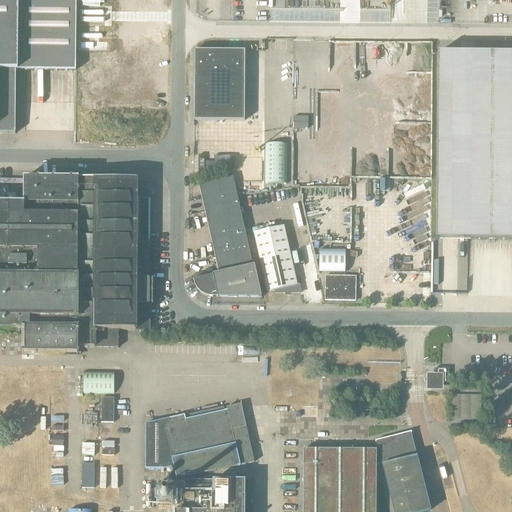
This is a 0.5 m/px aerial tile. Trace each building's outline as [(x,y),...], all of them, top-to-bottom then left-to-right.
[(0,0),(0,133),(15,134),(15,70),(75,71),(76,87),(96,86),(96,118),(161,118),(160,0),(0,0)] [(408,9),(408,21),(425,21),(425,8),(408,9)] [(195,51),(194,121),(244,121),(244,51),(195,51)] [(436,236),(435,236),(435,239),(438,240),(438,239),(511,239),(511,53),(499,54),(438,53),(437,53),(436,236)] [(232,177),(199,184),(219,272),(252,265),(237,196),(232,177)] [(78,178),(78,179),(77,330),(118,330),(149,330),(149,303),(152,303),(152,279),(149,279),(150,243),(150,242),(149,242),(150,223),(150,198),(138,198),(138,199),(136,199),(136,180),(90,180),(90,178),(78,178)] [(0,329),(22,329),(77,330),(78,179),(23,179),(23,192),(0,191),(0,329)] [(301,207),(290,209),(294,225),(298,224),(305,223),(301,207)] [(253,212),(241,215),(243,223),(255,220),(253,212)] [(305,223),(298,224),(303,243),(309,241),(305,223)] [(253,233),(258,253),(288,246),(283,226),(253,233)] [(258,253),(266,292),(275,291),(275,293),(300,293),(298,285),(297,285),(288,246),(258,253)] [(345,272),(345,250),(320,249),(319,272),(345,272)] [(261,297),(254,266),(193,279),(194,282),(195,287),(198,290),(201,293),(204,295),(209,296),(212,297),(261,297)] [(325,276),(325,301),(356,301),(356,277),(325,276)] [(77,330),(22,329),(22,335),(22,353),(66,353),(66,355),(79,355),(79,348),(118,348),(118,330),(77,330)] [(439,383),(448,383),(448,369),(440,369),(434,369),(434,374),(434,378),(433,378),(432,378),(431,379),(430,380),(430,381),(430,382),(430,383),(430,384),(431,385),(431,386),(432,386),(433,387),(434,387),(435,387),(436,387),(437,386),(438,385),(439,384),(439,383)] [(83,372),(83,394),(114,394),(114,387),(114,379),(114,372),(83,372)] [(481,395),(450,395),(450,419),(480,420),(481,395)] [(102,422),(114,422),(114,397),(101,397),(102,422)] [(146,469),(174,469),(176,480),(254,462),(241,404),(226,408),(227,410),(224,411),(223,407),(145,424),(146,469)] [(52,447),(62,448),(63,416),(52,416),(52,447)] [(410,433),(376,441),(394,511),(421,511),(430,510),(410,433)] [(375,511),(376,450),(302,449),(302,511),(375,511)] [(182,480),(182,487),(182,492),(212,493),(212,496),(195,495),(195,502),(212,502),(212,511),(172,511),(171,511),(244,511),(245,481),(182,480)] [(156,485),(156,494),(173,494),(173,485),(156,485)] [(157,502),(172,502),(177,502),(177,503),(183,503),(183,502),(193,502),(194,495),(157,495),(157,502)]
